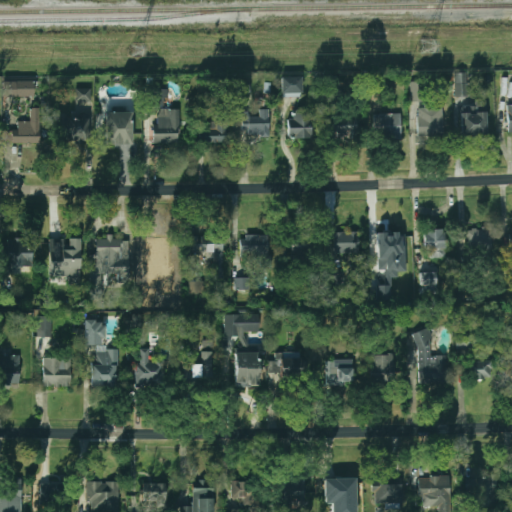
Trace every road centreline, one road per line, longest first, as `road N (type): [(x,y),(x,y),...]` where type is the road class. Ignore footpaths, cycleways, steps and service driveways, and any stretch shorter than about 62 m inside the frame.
road 1 (residential): [(511,180),(0,190)]
road 2 (residential): [(511,433),(0,433)]
